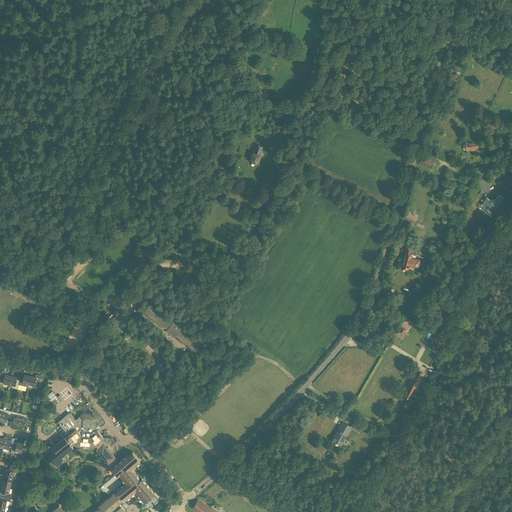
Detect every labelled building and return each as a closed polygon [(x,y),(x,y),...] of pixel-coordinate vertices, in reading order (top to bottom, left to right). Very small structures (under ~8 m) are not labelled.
[(508,37),(509,35),(511,37),(511,30),(509,29),(508,31),(506,29),(504,32),(503,34),(505,35),(505,36),(508,37)] [(489,124),(488,126),(495,129),(495,128),(496,125),(497,124),(490,121),(490,122),(489,124)] [(290,135),(286,129),(280,132),(286,143),(294,138),(291,133),(290,135)] [(466,151),(479,148),(477,140),(465,142),(466,151)] [(261,155),(264,147),(255,144),(253,152),(252,152),(250,159),(251,163),(255,164),(259,162),(261,155)] [(434,158),(422,153),(418,164),(430,169),(434,158)] [(487,197),(487,198),(486,197),(484,200),(485,200),(482,204),(485,207),(486,206),(490,209),(489,210),(493,212),(497,207),(497,208),(501,203),(500,202),(503,198),(499,195),(495,200),(494,200),(494,201),(492,201),(492,200),(491,201),(487,197)] [(407,266),(414,267),(417,268),(419,261),(423,262),(424,262),(425,262),(426,261),(427,261),(427,260),(428,259),(428,258),(428,257),(428,256),(427,256),(427,255),(426,254),(425,254),(417,252),(417,250),(414,249),(414,248),(411,247),(411,248),(408,247),(406,251),(407,251),(406,256),(404,255),(403,261),(404,261),(402,268),(406,269),(407,266)] [(154,309),(149,305),(144,312),(149,316),(153,320),(154,319),(158,323),(162,327),(163,326),(167,329),(166,330),(175,337),(176,336),(180,339),(180,340),(184,343),(185,343),(190,346),(189,347),(193,350),(194,350),(196,351),(201,345),(199,343),(199,342),(195,339),(195,340),(190,336),(186,332),(185,333),(181,329),(182,329),(172,322),(168,319),(164,315),(163,316),(159,312),(155,308),(154,309)] [(119,330),(129,322),(121,312),(110,320),(119,330)] [(179,327),(183,322),(179,319),(175,324),(179,327)] [(76,323),(67,342),(70,344),(69,344),(73,345),(76,340),(80,342),(87,328),(76,323)] [(441,342),(430,336),(429,339),(431,340),(428,345),(437,350),(441,342)] [(411,399),(424,373),(415,369),(401,395),(411,399)] [(9,384),(11,375),(5,374),(4,376),(1,376),(0,380),(0,382),(3,383),(3,382),(9,384)] [(28,384),(30,375),(24,374),(23,378),(20,377),(19,382),(19,384),(26,386),(28,385),(28,384)] [(18,388),(19,384),(19,382),(16,381),(17,377),(11,375),(9,384),(11,384),(11,385),(11,386),(12,387),(13,387),(14,387),(18,388)] [(40,388),(40,387),(41,382),(41,381),(36,379),(36,377),(30,375),(28,384),(34,385),(34,387),(40,388)] [(12,411),(3,409),(0,420),(6,421),(7,417),(10,418),(12,411)] [(18,426),(21,413),(12,411),(10,418),(13,419),(12,423),(15,424),(16,424),(16,425),(17,425),(18,426)] [(98,421),(95,417),(96,416),(93,413),(83,412),(80,415),(77,419),(74,418),(69,412),(58,421),(69,435),(66,438),(65,437),(52,447),(55,451),(48,457),(56,467),(64,461),(65,462),(69,459),(68,458),(69,457),(65,453),(73,447),(71,445),(75,442),(76,444),(94,445),(95,444),(98,447),(96,448),(109,464),(116,458),(112,453),(114,452),(118,449),(116,447),(118,446),(114,441),(114,440),(112,438),(103,437),(96,428),(98,426),(98,421)] [(21,413),(18,426),(19,426),(20,426),(21,425),(24,426),(25,423),(31,425),(32,421),(29,421),(30,417),(26,416),(27,415),(21,413)] [(359,431),(363,424),(356,420),(352,427),(359,431)] [(342,443),(351,426),(342,421),(331,441),(338,444),(340,441),(342,443)] [(12,452),(12,450),(13,445),(10,444),(11,440),(5,439),(3,447),(9,448),(8,451),(12,452)] [(22,447),(23,444),(23,443),(17,442),(16,445),(13,444),(13,445),(12,450),(16,451),(16,450),(21,451),(20,454),(24,455),(25,448),(22,447)] [(123,485),(119,480),(115,475),(107,481),(101,486),(107,494),(110,492),(111,495),(109,496),(99,505),(98,505),(101,508),(99,510),(98,508),(97,508),(93,511),(65,511),(64,510),(63,510),(59,505),(52,511),(53,511),(121,511),(125,510),(122,506),(124,503),(125,503),(123,502),(122,500),(123,499),(124,499),(136,489),(145,501),(154,493),(142,478),(140,479),(139,478),(131,468),(140,460),(133,451),(113,467),(117,472),(116,473),(117,474),(118,474),(121,478),(122,476),(126,482),(123,485)] [(16,477),(18,469),(10,467),(10,470),(6,469),(5,474),(13,476),(13,477),(16,477)] [(11,497),(12,494),(9,493),(10,487),(2,485),(1,491),(4,492),(4,495),(11,497)] [(10,501),(11,498),(3,496),(2,499),(0,498),(0,504),(5,506),(7,501),(10,501)] [(196,511),(216,511),(198,499),(192,508),(196,511)]
